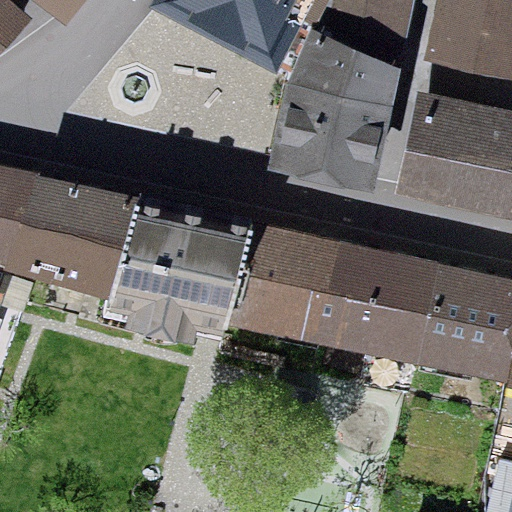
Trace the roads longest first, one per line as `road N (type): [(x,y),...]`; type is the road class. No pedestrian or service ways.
road 1 (residential): [(511,253),(0,129)]
road 2 (residential): [(107,0),(25,90),(0,96)]
